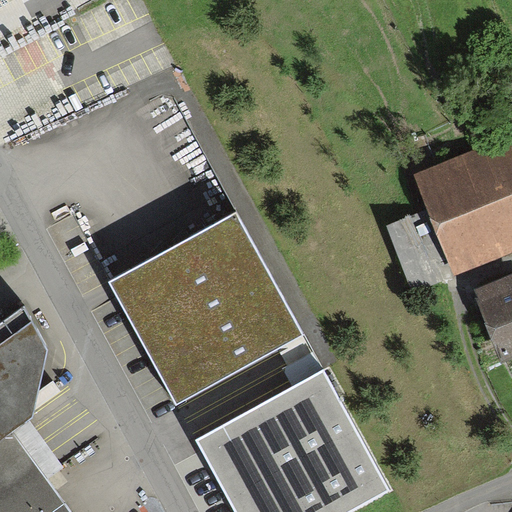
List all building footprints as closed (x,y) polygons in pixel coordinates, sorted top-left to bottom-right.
[(11,0),(0,0),(0,8),(13,4),(11,0)] [(419,176),(456,275),(511,253),(511,144),(511,141),(419,176)] [(112,285),(178,405),(304,337),(238,216),(112,285)] [(511,277),(478,290),(504,362),(511,359),(511,277)] [(0,511),(69,511),(11,433),(31,419),(50,347),(25,313),(0,330),(0,511)] [(290,374),(317,360),(307,342),(280,356),(290,374)] [(325,370),(196,441),(235,511),(354,511),(392,491),(325,370)]
